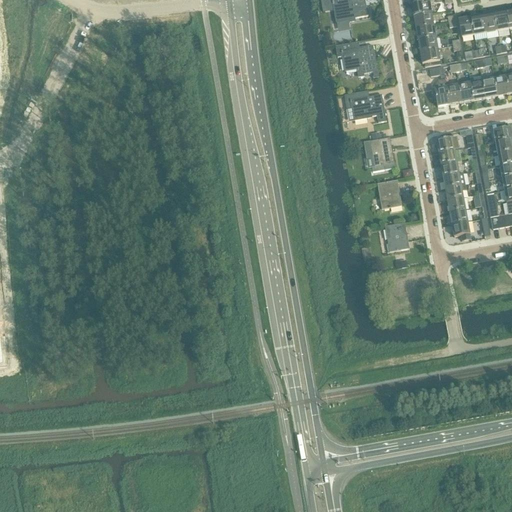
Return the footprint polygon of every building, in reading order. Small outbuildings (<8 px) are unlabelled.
[(320,0),(323,14),(333,12),(335,12),(337,23),(349,21),(349,23),(355,22),(354,20),(368,18),(364,0),(355,0),(348,1),(347,0),(320,0)] [(412,7),(414,18),(431,15),(429,4),(412,7)] [(506,13),(494,15),(497,33),(509,30),(506,13)] [(414,18),(416,30),(433,27),(431,15),(414,18)] [(494,15),(482,17),(486,35),(497,33),(494,15)] [(482,17),(471,20),(474,37),(486,35),(482,17)] [(471,20),(458,22),(461,39),(474,37),(471,20)] [(416,30),(418,42),(435,39),(433,27),(416,30)] [(418,42),(420,54),(437,51),(435,39),(418,42)] [(337,60),(343,59),(345,72),(359,70),(359,73),(363,72),(364,76),(373,74),(373,78),(372,79),(373,80),(379,79),(373,47),(357,50),(356,44),(335,48),(337,60)] [(437,51),(420,54),(422,66),(424,66),(425,69),(440,67),(440,63),(437,51)] [(443,69),(429,72),(430,79),(440,77),(441,82),(445,81),(443,69)] [(505,78),(494,80),(497,98),(509,96),(505,78)] [(494,80),(482,82),(485,100),(497,98),(494,80)] [(438,83),(434,89),(434,91),(438,109),(450,107),(447,89),(445,81),(441,82),(438,83)] [(482,82),(470,84),(474,102),(485,100),(482,82)] [(470,84),(458,87),(461,105),(474,102),(470,84)] [(458,87),(447,89),(450,107),(461,105),(458,87)] [(354,123),(377,118),(378,126),(386,124),(385,117),(381,97),(365,100),(364,94),(358,95),(343,98),(345,107),(346,113),(352,112),(354,123)] [(511,137),(511,131),(493,134),(495,145),(511,141),(511,137)] [(379,134),(371,136),(373,143),(386,140),(385,135),(379,136),(379,134)] [(470,151),(474,150),(472,138),(466,139),(468,151),(470,151)] [(388,141),(363,146),(366,163),(369,163),(372,176),(394,172),(388,141)] [(452,142),(436,145),(438,156),(459,152),(457,141),(452,142)] [(511,141),(495,145),(498,157),(511,154),(511,141)] [(459,152),(438,156),(440,168),(456,165),(462,164),(459,152)] [(511,154),(498,157),(500,169),(511,166),(511,154)] [(456,165),(440,168),(442,180),(458,177),(456,165)] [(511,166),(500,169),(502,181),(511,179),(511,166)] [(403,173),(404,180),(411,179),(410,172),(403,173)] [(458,177),(442,180),(445,192),(464,188),(462,177),(458,177)] [(511,179),(502,181),(504,193),(511,191),(511,179)] [(401,209),(396,183),(377,187),(381,212),(401,209)] [(464,188),(445,192),(447,203),(463,200),(461,194),(465,193),(464,188)] [(479,197),(473,198),(475,210),(481,209),(485,208),(483,197),(479,197)] [(494,198),(486,199),(490,220),(496,218),(498,218),(494,198)] [(463,200),(447,203),(449,215),(465,212),(463,200)] [(465,212),(449,215),(451,227),(467,224),(465,212)] [(498,218),(496,218),(498,230),(504,229),(502,217),(498,218)] [(496,218),(490,220),(492,231),(498,230),(496,218)] [(483,220),(481,221),(484,239),(490,238),(487,220),(483,220)] [(467,224),(451,227),(453,239),(460,238),(461,244),(470,242),(467,224)] [(384,229),(389,256),(409,252),(404,226),(384,229)] [(396,264),(397,271),(408,269),(406,262),(396,264)]
